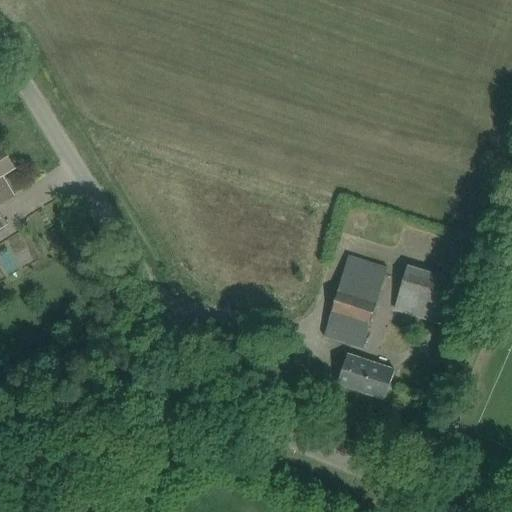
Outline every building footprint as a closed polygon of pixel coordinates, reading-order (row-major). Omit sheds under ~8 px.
[(0,228),(7,225),(0,212),(0,204),(15,195),(3,176),(16,168),(2,145),(0,146),(0,228)] [(18,249),(5,253),(2,246),(0,246),(0,274),(24,266),(18,249)] [(325,336),(344,342),(363,348),(388,269),(350,257),(325,336)] [(395,310),(443,325),(457,281),(409,266),(395,310)] [(339,383),(386,399),(396,370),(348,355),(339,383)]
